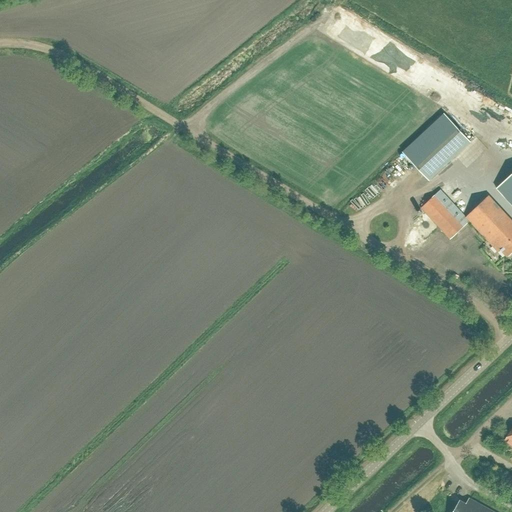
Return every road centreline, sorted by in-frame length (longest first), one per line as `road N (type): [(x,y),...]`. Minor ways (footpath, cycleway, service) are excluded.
road 1 (track): [(0,42),(54,50),(511,330)]
road 2 (tertiary): [(324,511),(511,334)]
